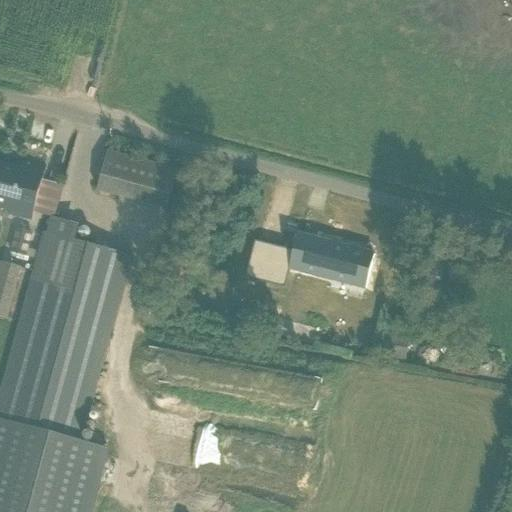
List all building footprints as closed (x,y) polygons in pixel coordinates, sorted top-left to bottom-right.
[(101,154),(90,193),(160,212),(171,173),(101,154)] [(0,214),(29,223),(32,214),(54,220),(63,188),(41,182),(45,168),(15,160),(13,168),(0,164),(0,214)] [(0,425),(81,446),(129,258),(74,244),(78,229),(48,221),(44,237),(40,235),(0,391),(0,425)] [(284,272),(362,292),(373,254),(295,233),(284,272)] [(0,313),(1,314),(16,263),(0,258),(0,313)]
